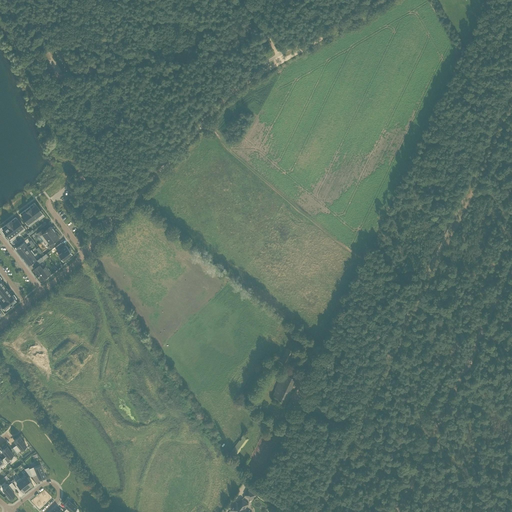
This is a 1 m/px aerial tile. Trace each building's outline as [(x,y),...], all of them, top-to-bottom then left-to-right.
[(49,65),(46,65),(47,70),(45,71),(47,77),(54,74),(52,69),(50,69),(49,65)] [(193,168),(211,169),(216,169),(217,162),(217,161),(217,160),(217,159),(212,159),(212,164),(196,163),(196,168),(193,168)] [(193,168),(193,173),(206,174),(206,178),(211,179),(211,172),(211,171),(211,170),(211,169),(193,168)] [(219,178),(219,179),(220,179),(220,180),(224,180),(238,181),(239,175),(225,175),(225,170),(220,169),(220,177),(219,177),(220,177),(220,178),(219,178)] [(194,188),(210,189),(211,181),(211,182),(211,181),(211,180),(211,179),(206,178),(194,178),(194,183),(204,184),(204,188),(194,188)] [(219,188),(219,189),(237,190),(237,185),(224,185),(224,180),(220,180),(219,187),(219,188)] [(194,188),(193,193),(203,194),(203,199),(210,199),(210,191),(210,190),(210,189),(194,188)] [(216,198),(216,199),(221,200),(221,194),(236,195),(237,190),(219,189),(217,189),(216,197),(216,198)] [(192,198),(192,203),(198,204),(198,209),(207,210),(207,205),(207,202),(200,202),(201,199),(192,198)] [(31,208),(39,220),(44,216),(36,205),(31,208)] [(26,212),(34,222),(38,219),(39,220),(31,208),(26,212)] [(29,226),(34,222),(26,212),(21,216),(29,226)] [(12,223),(20,233),(25,229),(17,219),(12,223),(12,222),(12,223)] [(7,226),(16,238),(16,237),(15,236),(20,233),(12,223),(7,226)] [(11,241),(16,238),(7,226),(7,227),(2,230),(11,241)] [(40,235),(43,240),(55,232),(51,226),(44,231),(42,229),(37,233),(39,236),(40,235)] [(52,242),(59,238),(55,232),(43,240),(47,246),(49,249),(54,245),(52,242)] [(312,232),(308,235),(314,242),(318,239),(312,232)] [(181,234),(174,235),(176,246),(182,246),(183,250),(186,250),(185,244),(182,244),(181,234)] [(308,235),(305,238),(311,245),(314,242),(308,235)] [(305,238),(301,241),(307,248),(311,245),(305,238)] [(204,240),(198,241),(199,251),(204,250),(205,252),(208,252),(208,246),(204,246),(204,240)] [(193,248),(190,248),(190,254),(194,254),(193,251),(199,251),(198,241),(192,241),(193,248)] [(301,241),(297,244),(303,251),(307,248),(301,241)] [(16,248),(19,253),(27,247),(24,242),(16,248)] [(297,244),(293,247),(299,254),(303,251),(297,244)] [(58,255),(62,261),(72,254),(71,252),(72,252),(69,248),(68,249),(65,245),(59,249),(62,252),(58,255)] [(19,253),(22,257),(30,250),(27,247),(19,253)] [(293,247),(290,250),(296,257),(299,254),(293,247)] [(325,247),(321,250),(327,258),(331,255),(325,247)] [(229,248),(219,250),(220,256),(223,256),(223,259),(221,259),(221,263),(227,262),(227,259),(230,258),(230,255),(229,248)] [(22,257),(25,261),(34,254),(31,250),(30,250),(22,257)] [(290,250),(286,253),(292,260),(296,257),(290,250)] [(321,250),(317,253),(323,261),(327,258),(321,250)] [(286,253),(282,256),(288,263),(292,260),(286,253)] [(317,253),(313,256),(319,264),(323,261),(317,253)] [(34,254),(25,261),(28,265),(36,260),(33,256),(34,254)] [(282,256),(278,259),(284,267),(288,263),(282,256)] [(313,256),(309,259),(316,267),(319,264),(313,256)] [(115,257),(109,258),(110,268),(115,267),(116,269),(119,269),(118,263),(115,263),(115,257)] [(109,261),(99,262),(100,268),(110,267),(110,268),(109,258),(108,258),(109,261)] [(309,259),(306,262),(312,270),(316,267),(309,259)] [(306,262),(302,265),(308,273),(312,270),(306,262)] [(45,276),(49,273),(45,267),(42,269),(39,265),(34,270),(36,273),(39,277),(41,279),(42,278),(43,279),(46,277),(45,276)] [(302,265),(298,268),(304,276),(308,273),(302,265)] [(298,268),(294,271),(301,279),(304,276),(298,268)] [(294,271),(291,274),(297,282),(301,279),(294,271)] [(0,297),(3,301),(0,303),(0,304),(4,309),(9,305),(9,306),(13,303),(12,303),(16,300),(11,294),(11,295),(0,280),(0,279),(0,297)] [(110,284),(102,285),(103,292),(115,290),(114,284),(116,284),(116,280),(110,281),(110,284)] [(217,283),(211,284),(212,294),(218,293),(217,286),(221,286),(220,280),(216,280),(217,283)] [(194,285),(188,286),(190,296),(195,296),(195,289),(198,288),(197,282),(193,283),(194,285)] [(205,282),(202,282),(203,288),(206,288),(206,294),(212,294),(211,284),(206,284),(205,282)] [(182,284),(179,285),(180,291),(183,290),(184,297),(189,296),(190,296),(188,286),(183,287),(182,284)] [(249,313),(242,325),(247,328),(246,330),(249,332),(252,326),(249,325),(254,316),(249,313)] [(261,321),(258,326),(261,328),(262,326),(267,329),(273,320),(267,317),(264,323),(261,321)] [(273,320),(267,329),(272,332),(271,334),(274,336),(277,330),(274,329),(277,323),(273,320)] [(184,324),(177,331),(181,336),(183,333),(188,329),(184,324)] [(145,325),(140,329),(148,338),(153,334),(145,325)] [(183,333),(181,336),(184,333),(190,341),(195,337),(188,329),(189,329),(188,329),(183,333)] [(232,342),(231,342),(241,347),(243,342),(245,344),(247,341),(242,337),(240,340),(235,337),(232,342)] [(299,351),(295,348),(293,347),(296,342),(292,340),(287,349),(287,348),(281,360),(288,364),(291,359),(294,360),(299,351)] [(231,342),(228,347),(234,350),(233,353),(238,356),(240,353),(238,352),(241,347),(231,342)] [(158,343),(151,349),(155,353),(159,350),(161,352),(164,349),(166,348),(163,345),(161,347),(158,343)] [(161,352),(157,355),(160,359),(167,353),(164,349),(161,352)] [(167,353),(160,359),(163,362),(170,356),(167,353)] [(170,356),(163,362),(166,365),(172,359),(170,356)] [(225,357),(221,362),(233,369),(236,364),(238,365),(240,362),(235,359),(233,362),(225,357)] [(172,359),(166,365),(168,368),(175,362),(172,359)] [(175,362),(168,368),(171,372),(178,366),(175,362)] [(178,366),(171,372),(174,375),(178,372),(181,369),(178,366)] [(180,374),(176,378),(180,382),(187,376),(183,372),(185,370),(183,367),(181,369),(178,372),(180,374)] [(283,373),(275,389),(280,391),(277,398),(285,402),(296,379),(283,373)] [(219,374),(216,380),(224,385),(227,380),(229,381),(231,378),(226,375),(224,378),(219,374)] [(216,380),(213,385),(218,388),(217,391),(222,394),(224,391),(221,390),(224,385),(216,380)] [(214,399),(211,405),(220,411),(224,405),(214,399)] [(228,427),(224,433),(229,436),(235,427),(230,424),(231,422),(228,421),(225,426),(228,427)] [(269,423),(267,427),(275,433),(281,436),(283,431),(269,423)] [(235,427),(229,436),(234,439),(238,433),(241,435),(244,430),(241,428),(240,430),(235,427)] [(16,445),(13,447),(17,453),(26,445),(22,440),(19,437),(19,436),(16,439),(14,441),(17,444),(16,445)] [(247,439),(240,451),(246,454),(253,443),(247,439)] [(4,448),(2,450),(6,456),(4,458),(7,462),(15,457),(9,450),(6,446),(4,448)] [(255,457),(250,465),(256,468),(263,457),(257,454),(259,451),(256,450),(252,455),(255,457)] [(40,464),(29,469),(32,476),(36,474),(37,474),(39,478),(45,476),(40,464)] [(25,475),(20,479),(28,488),(32,484),(25,475)] [(20,478),(15,482),(23,491),(28,488),(20,479),(20,478)] [(12,482),(2,489),(7,495),(6,495),(8,498),(9,498),(10,498),(12,496),(15,494),(12,490),(13,489),(13,490),(16,487),(12,483),(12,482)] [(248,490),(244,495),(251,500),(251,499),(255,494),(248,490)] [(236,502),(234,504),(231,508),(236,511),(249,511),(245,509),(248,504),(242,499),(239,504),(236,502)] [(68,500),(63,505),(67,508),(66,509),(63,511),(74,511),(78,509),(68,500)]
